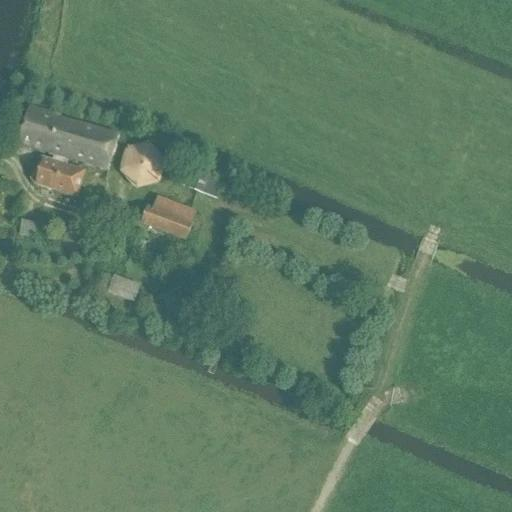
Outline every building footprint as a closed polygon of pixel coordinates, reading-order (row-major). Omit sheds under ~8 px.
[(107,171),(118,136),(59,119),(59,116),(29,107),(18,144),(53,155),(51,161),(41,158),(36,160),(30,178),(30,179),(34,185),(75,197),(84,170),(65,165),(67,159),(107,171)] [(179,169),(173,185),(185,190),(212,200),(218,184),(191,174),(179,169)] [(148,212),(142,227),(185,244),(196,214),(157,199),(152,213),(148,212)] [(34,240),(37,227),(23,223),(20,237),(34,240)] [(114,278),(107,295),(133,305),(139,288),(114,278)]
